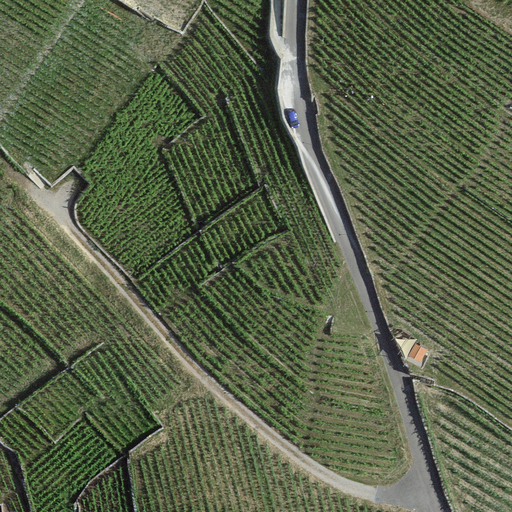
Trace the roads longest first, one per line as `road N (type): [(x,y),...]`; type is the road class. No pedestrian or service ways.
road 1 (track): [(295,0),(294,71),(309,145),(442,511)]
road 2 (track): [(437,498),(354,488),(282,443),(181,352),(31,188)]
